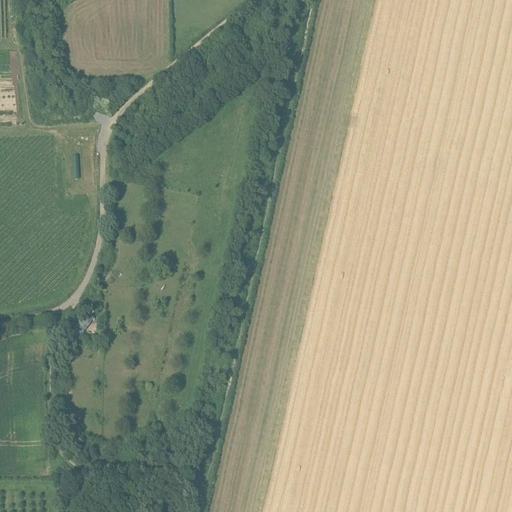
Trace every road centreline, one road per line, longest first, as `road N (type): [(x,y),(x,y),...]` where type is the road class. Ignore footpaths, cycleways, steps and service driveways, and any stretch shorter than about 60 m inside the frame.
road 1 (track): [(200,511),(312,0)]
road 2 (track): [(206,488),(183,474),(76,466),(55,444),(50,362),(77,294)]
road 3 (unclassified): [(104,142),(100,233),(83,285),(54,312),(0,326)]
road 4 (track): [(104,142),(128,104),(253,0)]
road 5 (track): [(87,337),(119,237),(102,164)]
